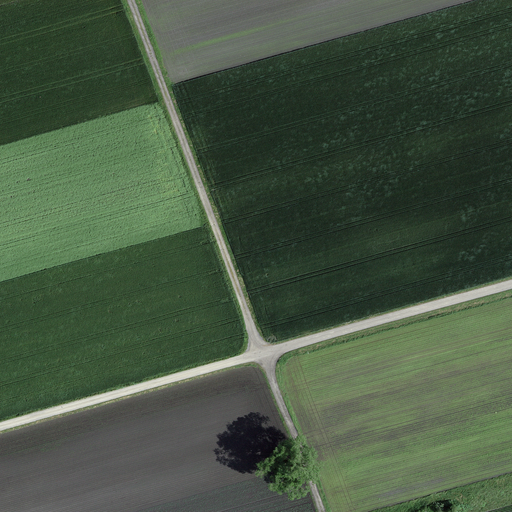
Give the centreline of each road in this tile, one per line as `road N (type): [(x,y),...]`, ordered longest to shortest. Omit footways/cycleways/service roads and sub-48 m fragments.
road 1 (track): [(322,511),(130,0)]
road 2 (track): [(0,426),(511,283)]
